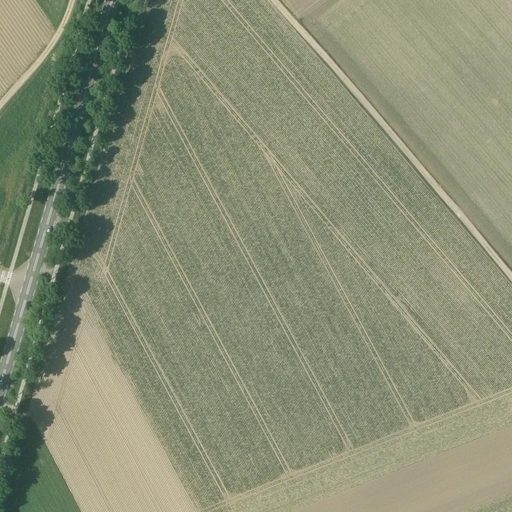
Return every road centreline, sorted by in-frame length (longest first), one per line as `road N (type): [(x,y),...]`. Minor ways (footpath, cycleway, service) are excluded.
road 1 (track): [(511,278),(275,0)]
road 2 (primary): [(31,282),(112,0)]
